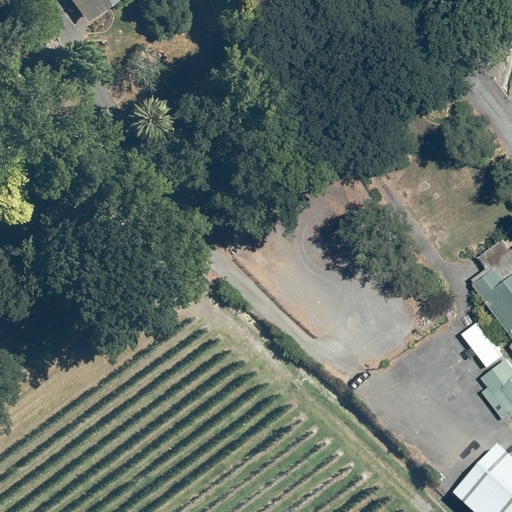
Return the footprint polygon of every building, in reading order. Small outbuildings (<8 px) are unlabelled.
[(69,0),(85,20),(111,0),(69,0)] [(511,249),(502,236),(476,255),(486,269),(472,279),(511,333),(511,341),(511,342),(511,343),(511,249)] [(504,354),(476,318),(461,330),(489,366),(504,354)] [(511,371),(504,360),(483,375),(491,387),(486,391),(505,418),(511,412),(511,371)] [(511,511),(511,458),(502,449),(460,494),(479,511),(511,511)]
